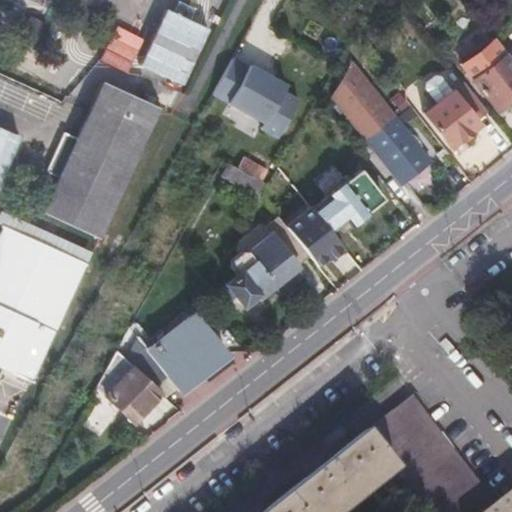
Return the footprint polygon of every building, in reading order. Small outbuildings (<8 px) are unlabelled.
[(397,2),(394,0),(374,0),(375,0),(385,12),(397,2)] [(230,57),(208,98),(260,127),(257,132),(274,142),(295,104),(279,95),(282,89),(245,68),(246,66),(230,57)] [(511,98),(511,67),(504,58),(473,82),(497,111),(511,98)] [(400,185),(428,162),(348,61),(330,94),(400,185)] [(433,100),(449,88),(439,75),(433,74),(424,82),(423,87),(426,92),(433,100)] [(156,108),(101,84),(76,137),(58,177),(41,214),(98,239),(156,108)] [(480,124),(451,87),(449,88),(433,100),(419,111),(449,149),(480,124)] [(58,177),(76,137),(63,131),(45,171),(58,177)] [(241,155),(234,168),(258,181),(264,169),(241,155)] [(221,160),(214,172),(258,196),(260,194),(265,185),(258,181),(234,168),(221,160)] [(440,178),(428,162),(400,185),(412,200),(440,178)] [(360,171),(286,227),(303,250),(343,220),(348,226),(382,200),(360,171)] [(86,260),(4,223),(0,232),(0,363),(31,378),(86,260)] [(259,303),(312,262),(303,250),(286,227),(249,255),(241,254),(231,262),(230,270),(234,276),(224,285),(241,308),(254,298),(259,303)] [(318,270),(335,292),(348,281),(331,259),(318,270)] [(183,317),(213,357),(224,349),(193,310),(183,317)] [(177,385),(213,357),(183,317),(148,344),(139,333),(128,345),(130,348),(161,390),(162,391),(175,382),(177,385)] [(110,362),(97,387),(103,392),(118,376),(123,381),(104,403),(131,427),(140,415),(161,390),(130,348),(114,365),(110,362)] [(145,419),(166,396),(162,391),(161,390),(140,415),(145,419)] [(335,511),(388,470),(420,511),(511,511),(511,496),(492,511),(485,511),(406,412),(369,442),(362,433),(320,466),(261,511),(335,511)]
